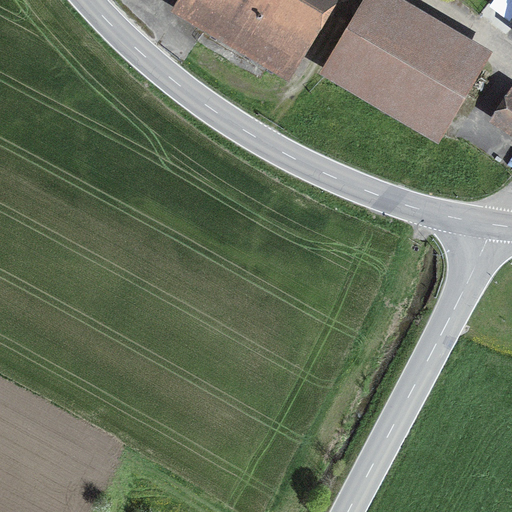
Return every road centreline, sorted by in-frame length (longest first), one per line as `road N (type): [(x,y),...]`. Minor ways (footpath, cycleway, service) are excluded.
road 1 (tertiary): [(501,227),(347,186),(255,141),(161,81),(86,0)]
road 2 (tertiary): [(351,511),(501,227)]
